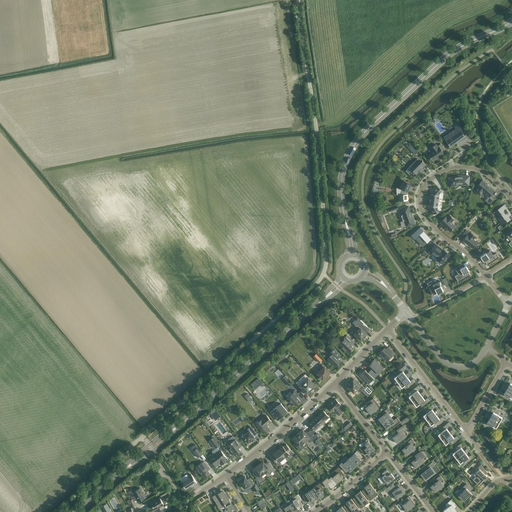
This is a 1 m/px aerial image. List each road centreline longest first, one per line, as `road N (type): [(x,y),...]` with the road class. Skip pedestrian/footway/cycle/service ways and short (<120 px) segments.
road 1 (unclassified): [(60,511),(323,274),(317,132),(298,0)]
road 2 (secondary): [(77,511),(314,307)]
road 3 (secondary): [(511,22),(459,48),(356,141),(340,181),(343,213)]
road 4 (residential): [(484,275),(422,213),(420,192),(436,174),(469,167),(511,201)]
road 5 (residential): [(505,362),(465,429),(387,329)]
road 6 (residential): [(226,475),(334,383)]
